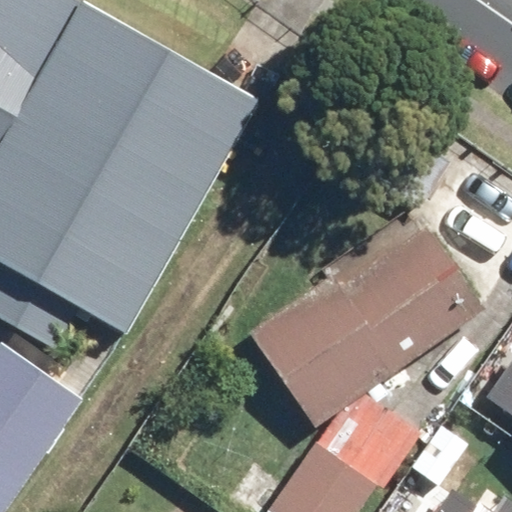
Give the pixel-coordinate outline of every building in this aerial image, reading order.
[(0,0),(0,277),(113,345),(254,113),(65,0),(0,0)] [(263,329),(315,408),(470,308),(418,229),(263,329)] [(0,511),(1,511),(88,382),(0,324),(0,511)] [(511,362),(488,398),(511,414),(511,362)] [(322,454),(282,511),(360,511),(375,490),(322,454)] [(511,511),(511,507),(458,472),(430,511),(511,511)]
